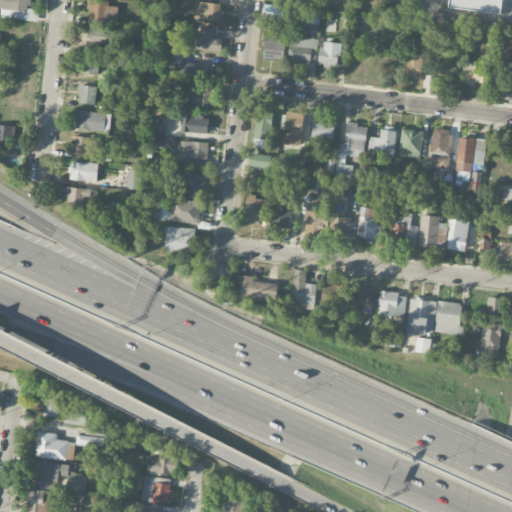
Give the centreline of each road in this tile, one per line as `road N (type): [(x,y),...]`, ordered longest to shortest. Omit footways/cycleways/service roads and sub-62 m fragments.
road 1 (motorway): [(324,395),(0,195)]
road 2 (motorway): [(324,395),(0,251)]
road 3 (motorway): [(0,336),(290,485)]
road 4 (motorway): [(0,292),(265,413)]
road 5 (residential): [(511,282),(224,246)]
road 6 (residential): [(252,0),(220,279)]
road 7 (motorway): [(0,332),(265,413)]
road 8 (residential): [(511,116),(242,83)]
road 9 (motorway): [(265,413),(477,509)]
road 10 (residential): [(59,0),(38,184)]
road 11 (motorway): [(481,467),(324,395)]
road 12 (residential): [(16,376),(0,511)]
